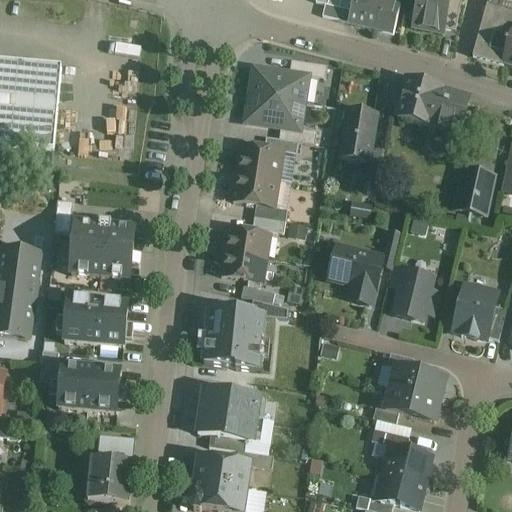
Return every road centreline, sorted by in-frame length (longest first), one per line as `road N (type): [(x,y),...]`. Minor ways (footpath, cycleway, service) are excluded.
road 1 (residential): [(215,8),(173,242),(156,511)]
road 2 (residential): [(511,95),(215,8)]
road 3 (residential): [(459,511),(477,369)]
road 4 (residential): [(477,369),(341,335)]
